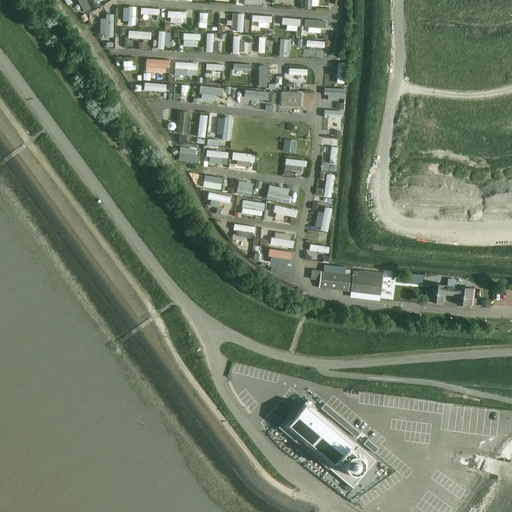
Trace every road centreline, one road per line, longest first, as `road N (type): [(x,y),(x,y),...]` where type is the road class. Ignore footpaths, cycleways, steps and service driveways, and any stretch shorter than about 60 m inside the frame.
road 1 (unclassified): [(0,56),(207,325)]
road 2 (unclassified): [(207,325),(314,363),(511,351)]
road 3 (unclassified): [(343,511),(284,470),(247,429),(224,397),(207,325)]
